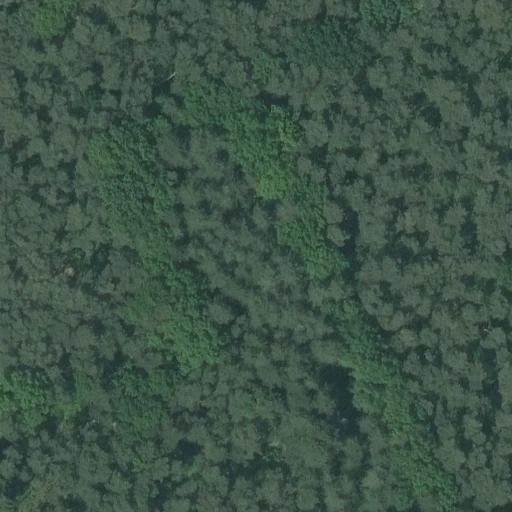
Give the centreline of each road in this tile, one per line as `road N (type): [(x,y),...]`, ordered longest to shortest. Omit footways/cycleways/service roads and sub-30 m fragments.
road 1 (track): [(453,511),(200,0)]
road 2 (track): [(10,161),(198,477),(210,511)]
road 3 (track): [(244,89),(413,0)]
